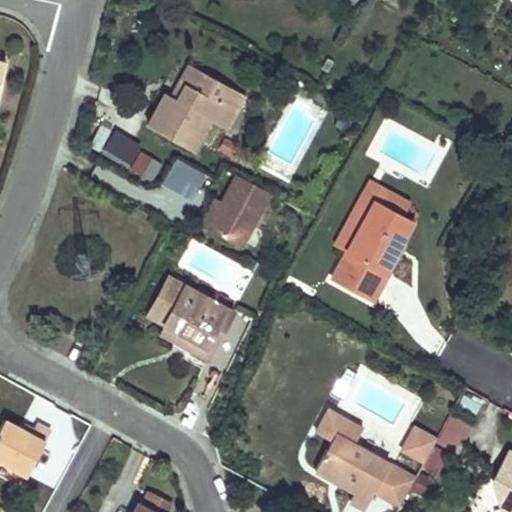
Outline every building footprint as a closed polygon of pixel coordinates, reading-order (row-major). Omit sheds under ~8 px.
[(245,95),(189,64),(179,81),(185,85),(177,99),(166,92),(157,108),(148,125),(194,150),(211,119),(226,128),(245,95)] [(117,131),(105,154),(131,168),(141,150),(144,145),(117,131)] [(163,162),(141,150),(131,168),(153,180),(163,162)] [(204,179),(177,163),(165,183),(192,199),(204,179)] [(241,247),(270,193),(236,175),(222,202),(207,228),(241,247)] [(398,200),(372,186),(337,249),(348,255),(377,202),(392,211),(398,200)] [(207,228),(222,202),(216,199),(201,225),(207,228)] [(410,206),(398,200),(392,211),(377,202),(348,255),(333,282),(375,304),(391,275),(387,273),(390,269),(396,257),(407,237),(414,222),(405,217),(410,206)] [(226,308),(168,277),(148,314),(166,324),(181,332),(205,346),(226,308)] [(233,312),(226,308),(205,346),(181,332),(166,324),(161,332),(207,358),(233,312)] [(468,395),(460,408),(476,418),(484,404),(468,395)] [(318,433),(333,441),(318,469),(333,478),(342,483),(351,488),(357,491),(352,501),(367,509),(375,492),(382,479),(394,486),(403,468),(356,442),(365,426),(332,408),(323,423),(318,433)] [(478,428),(456,417),(442,444),(464,455),(478,428)] [(31,433),(5,419),(0,428),(0,458),(27,473),(51,429),(43,425),(38,422),(31,433)] [(438,437),(417,426),(405,450),(425,461),(438,437)] [(316,469),(328,443),(316,437),(304,463),(316,469)] [(437,446),(424,468),(438,476),(451,454),(437,446)] [(511,511),(511,450),(496,476),(505,481),(498,494),(500,506),(511,511)] [(342,483),(333,478),(330,484),(339,489),(342,483)] [(394,486),(382,479),(375,492),(387,499),(394,486)] [(168,511),(173,502),(164,498),(151,491),(145,502),(141,500),(134,511),(168,511)]
